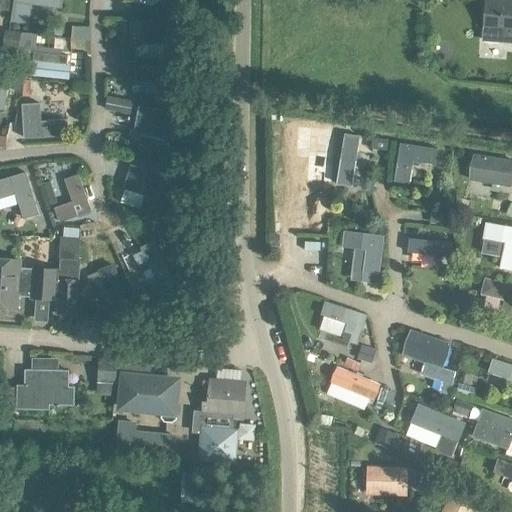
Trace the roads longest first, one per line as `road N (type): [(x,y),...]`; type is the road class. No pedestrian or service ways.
road 1 (unclassified): [(271,334),(252,275),(243,185),(249,0)]
road 2 (residential): [(271,334),(214,349),(0,337)]
road 3 (residential): [(0,159),(95,152),(98,0)]
road 4 (unclassified): [(288,511),(287,421),(271,334)]
